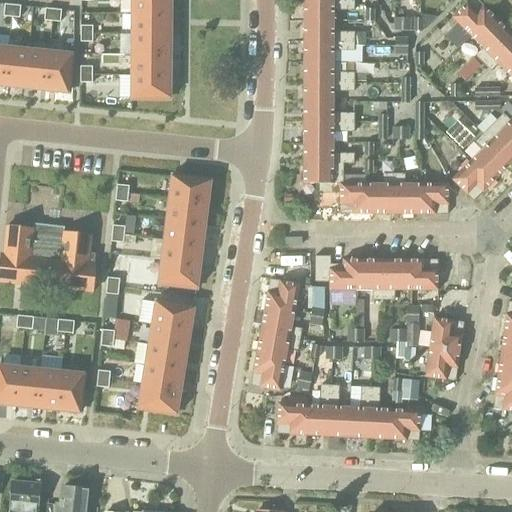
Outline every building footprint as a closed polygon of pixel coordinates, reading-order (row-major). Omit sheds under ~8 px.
[(128,0),(129,14),(167,14),(167,0),(128,0)] [(475,44),(497,23),(474,0),(471,0),(452,20),(475,44)] [(303,24),(333,24),(333,12),(354,12),(354,3),(343,2),(343,4),(303,3),(303,24)] [(9,18),(10,5),(1,5),(0,17),(9,18)] [(10,5),(9,18),(16,19),(17,6),(10,5)] [(50,22),(51,9),(42,8),(41,21),(50,22)] [(58,10),(51,9),(50,22),(57,22),(58,10)] [(128,34),(167,34),(167,14),(129,14),(128,34)] [(401,20),(401,32),(409,32),(409,20),(401,20)] [(413,20),(413,32),(421,32),(421,20),(413,20)] [(497,23),(475,44),(482,50),(475,57),(483,65),(511,37),(497,23)] [(333,34),(333,24),(303,24),(303,44),(354,44),(354,35),(333,34)] [(90,34),(78,34),(78,43),(90,43),(90,34)] [(128,34),(128,55),(167,55),(167,34),(128,34)] [(511,37),(483,65),(490,73),(497,66),(504,73),(511,64),(511,37)] [(394,40),(394,48),(406,48),(406,40),(394,40)] [(303,44),(303,64),(333,64),(333,53),(353,53),(354,44),(303,44)] [(406,48),(394,48),(394,57),(406,56),(406,48)] [(21,90),(25,51),(5,49),(1,88),(21,90)] [(41,92),(46,53),(25,51),(21,90),(41,92)] [(46,53),(41,92),(64,95),(68,55),(46,53)] [(128,55),(128,76),(166,76),(167,55),(128,55)] [(333,64),(303,64),(303,84),(353,85),(353,75),(333,75),(333,64)] [(78,76),(89,76),(89,67),(78,68),(78,76)] [(166,98),(166,76),(128,76),(128,98),(166,98)] [(400,93),(409,93),(409,81),(400,80),(400,93)] [(303,84),(303,104),(333,105),(333,93),(353,93),(353,85),(303,84)] [(450,87),(450,99),(458,99),(458,87),(450,87)] [(486,98),(486,90),(474,91),(474,99),(486,98)] [(486,90),(486,98),(499,98),(499,90),(486,90)] [(409,93),(400,93),(400,105),(409,105),(409,93)] [(303,125),(353,125),(353,115),(333,115),(333,105),(303,104),(303,125)] [(487,112),(487,104),(474,105),(475,113),(487,112)] [(487,104),(487,112),(499,112),(499,104),(487,104)] [(414,118),(423,118),(423,106),(414,106),(414,118)] [(497,122),(511,137),(511,120),(510,123),(503,116),(497,122)] [(378,129),(386,129),(386,117),(378,117),(378,129)] [(414,129),(422,129),(423,118),(414,118),(414,129)] [(511,137),(497,122),(482,137),(511,165),(511,163),(511,137)] [(303,125),(302,145),(333,145),(333,134),(353,134),(353,125),(303,125)] [(386,129),(378,129),(378,141),(386,141),(386,129)] [(400,141),(400,129),(392,129),(392,141),(400,141)] [(400,129),(400,141),(408,141),(408,129),(400,129)] [(414,129),(414,141),(422,141),(422,129),(414,129)] [(482,151),(475,158),(497,179),(511,165),(482,137),(475,144),(482,151)] [(302,165),(342,165),(353,165),(353,156),(333,156),(333,145),(302,145),(302,165)] [(365,145),(365,157),(372,157),(373,145),(365,145)] [(473,203),(497,179),(475,158),(452,182),(473,203)] [(364,162),(364,174),(372,174),(372,163),(364,162)] [(333,186),(339,186),(342,186),(342,165),(302,165),(302,186),(318,186),(318,195),(332,195),(333,186)] [(373,216),(393,216),(393,176),(382,176),(382,186),(373,186),(373,216)] [(393,216),(414,216),(414,186),(404,186),(404,176),(393,176),(393,216)] [(171,180),(169,199),(207,204),(209,185),(171,180)] [(116,186),(115,194),(128,195),(129,187),(116,186)] [(339,216),(373,216),(373,186),(342,186),(339,186),(339,216)] [(414,186),(414,216),(447,216),(447,186),(414,186)] [(128,195),(115,194),(114,202),(127,203),(128,195)] [(166,220),(204,225),(207,204),(169,199),(166,220)] [(163,240),(202,245),(204,225),(166,220),(163,240)] [(111,234),(124,236),(125,228),(111,227),(111,234)] [(6,229),(3,257),(0,284),(0,285),(91,296),(94,264),(91,263),(92,256),(88,256),(90,238),(63,235),(63,237),(33,234),(34,232),(6,229)] [(124,236),(111,234),(110,243),(123,244),(124,236)] [(163,240),(161,261),(199,266),(202,245),(163,240)] [(329,292),(362,292),(362,262),(341,262),(341,271),(330,271),(329,258),(314,258),(314,284),(329,284),(329,292)] [(199,266),(161,261),(158,284),(196,289),(199,266)] [(371,302),(383,302),(383,262),(362,262),(362,292),(372,292),(371,302)] [(403,262),(383,262),(383,302),(393,302),(393,292),(403,292),(403,262)] [(436,262),(403,262),(403,292),(436,293),(436,262)] [(105,287),(117,288),(118,280),(106,279),(105,287)] [(263,314),(293,320),(299,287),(269,281),(263,314)] [(117,288),(105,287),(104,295),(117,297),(117,288)] [(503,337),(511,337),(511,303),(507,303),(503,337)] [(150,326),(188,332),(192,310),(154,304),(150,326)] [(405,315),(417,315),(417,307),(406,307),(405,315)] [(312,308),(311,317),(322,319),(323,310),(312,308)] [(293,320),(263,314),(260,334),(299,341),(301,331),(291,329),(293,320)] [(405,315),(405,331),(417,331),(417,315),(405,315)] [(10,329),(11,316),(3,316),(2,328),(10,329)] [(311,317),(309,326),(320,328),(322,319),(311,317)] [(35,331),(43,332),(44,320),(36,319),(35,331)] [(44,320),(43,332),(51,333),(52,320),(44,320)] [(434,320),(429,349),(459,354),(463,325),(434,320)] [(188,332),(150,326),(147,346),(185,353),(188,332)] [(389,330),(388,342),(395,342),(397,342),(397,331),(389,330)] [(354,343),(354,331),(346,331),(346,342),(354,343)] [(362,343),(363,331),(354,331),(354,343),(362,343)] [(397,342),(405,343),(405,331),(397,331),(397,342)] [(99,339),(111,341),(112,333),(100,332),(99,339)] [(299,341),(260,334),(256,354),(285,360),(287,351),(297,352),(299,341)] [(500,357),(511,358),(511,337),(503,337),(500,357)] [(111,341),(99,339),(99,348),(111,349),(111,341)] [(147,346),(144,367),(182,373),(185,353),(147,346)] [(319,347),(311,346),(309,357),(317,359),(319,347)] [(332,360),(333,348),(324,348),(324,360),(332,360)] [(333,348),(332,360),(341,360),(341,348),(333,348)] [(371,348),(363,348),(363,360),(371,360),(371,348)] [(379,360),(379,348),(371,348),(371,360),(379,360)] [(459,354),(429,349),(425,379),(454,384),(459,354)] [(285,360),(256,354),(250,387),(279,393),(285,360)] [(497,377),(511,379),(511,358),(500,357),(497,377)] [(0,407),(14,409),(18,369),(0,367),(0,407)] [(182,373),(144,367),(140,387),(178,393),(182,373)] [(38,371),(18,369),(14,409),(34,411),(38,371)] [(58,373),(38,371),(34,411),(54,413),(58,373)] [(58,373),(54,413),(77,415),(81,376),(58,373)] [(96,373),(95,381),(107,382),(108,373),(96,373)] [(297,381),(309,383),(310,375),(298,373),(297,381)] [(511,379),(497,377),(492,411),(511,413),(511,379)] [(107,382),(95,381),(94,389),(106,390),(107,382)] [(307,391),(309,383),(297,381),(295,389),(307,391)] [(392,381),(391,393),(399,394),(400,382),(392,381)] [(417,397),(418,382),(403,381),(401,400),(416,401),(417,397)] [(178,393),(140,387),(136,410),(174,416),(178,393)] [(319,408),(309,407),(308,438),(327,438),(329,388),(320,387),(319,408)] [(347,439),(348,409),(337,409),(338,388),(329,388),(327,438),(347,439)] [(347,439),(366,441),(369,390),(349,389),(348,409),(347,439)] [(366,441),(385,441),(387,413),(387,411),(378,411),(379,390),(369,390),(366,441)] [(275,436),(308,438),(309,407),(277,405),(275,436)] [(419,413),(387,411),(387,413),(385,441),(418,443),(419,413)] [(9,507),(8,511),(36,511),(36,510),(37,511),(40,487),(12,484),(9,507)] [(84,511),(86,493),(62,490),(60,507),(57,507),(56,511),(84,511)]
